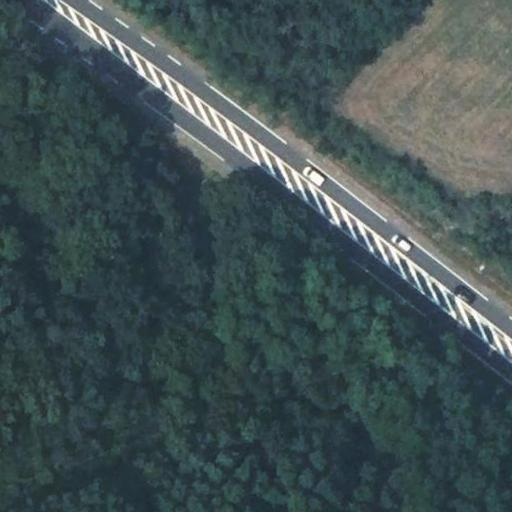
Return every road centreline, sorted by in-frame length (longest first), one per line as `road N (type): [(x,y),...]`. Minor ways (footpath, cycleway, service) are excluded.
road 1 (primary): [(30,0),(511,375)]
road 2 (primary): [(511,324),(57,0)]
